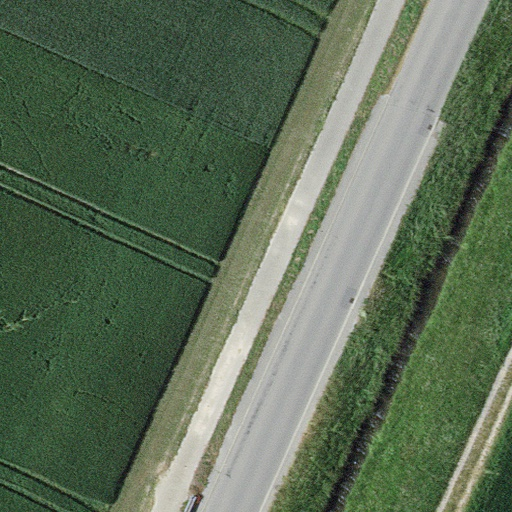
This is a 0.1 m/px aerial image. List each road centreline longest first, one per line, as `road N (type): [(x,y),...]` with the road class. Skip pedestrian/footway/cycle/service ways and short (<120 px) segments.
road 1 (tertiary): [(228,511),(458,0)]
road 2 (track): [(390,0),(162,511)]
road 3 (track): [(511,364),(445,511)]
